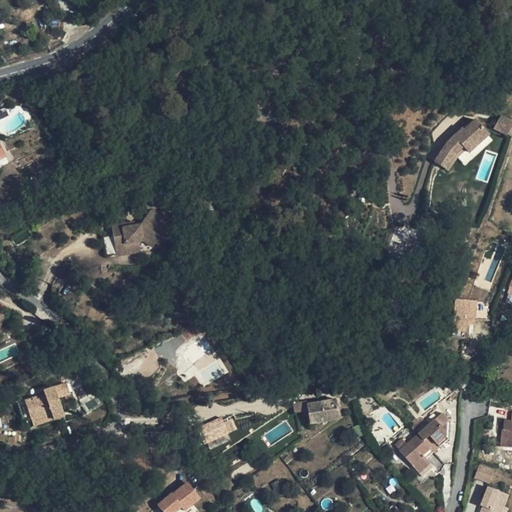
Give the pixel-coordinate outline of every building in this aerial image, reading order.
[(511,119),(500,114),(494,129),(507,135),(511,123),(511,119)] [(485,130),(475,121),(449,140),(436,161),(449,169),(460,153),(465,148),(471,153),(490,135),(485,130)] [(161,221),(151,214),(140,229),(134,230),(129,230),(128,226),(110,229),(113,250),(123,248),(123,252),(139,250),(138,246),(143,245),(151,251),(163,236),(155,229),(161,221)] [(115,259),(139,255),(139,250),(123,252),(123,248),(113,250),(115,259)] [(456,309),(469,308),(468,297),(465,298),(465,299),(455,300),(456,309)] [(212,347),(204,338),(198,343),(196,340),(181,353),(186,360),(202,347),(206,352),(212,347)] [(70,394),(67,384),(43,391),(46,397),(37,400),(36,397),(25,402),(32,422),(52,415),(53,420),(64,416),(58,398),(64,396),(70,394)] [(357,397),(354,391),(345,395),(349,402),(357,397)] [(339,418),(336,399),(307,404),(308,413),(310,424),(317,423),(333,420),(339,418)] [(237,430),(230,414),(200,427),(207,443),(237,430)] [(418,434),(431,449),(434,451),(434,452),(440,447),(438,445),(446,438),(447,434),(442,427),(448,423),(448,418),(443,414),(418,434)] [(53,420),(52,415),(32,422),(34,426),(53,420)] [(425,421),(421,417),(411,425),(415,431),(425,421)] [(431,449),(418,434),(407,444),(402,439),(395,445),(421,473),(431,464),(427,458),(424,455),(431,449)] [(448,440),(446,438),(438,445),(440,447),(448,440)] [(434,451),(431,449),(424,455),(427,458),(434,451)] [(434,467),(431,464),(421,473),(424,476),(434,467)] [(277,495),(285,491),(279,480),(271,484),(277,495)] [(201,496),(189,482),(175,494),(173,493),(157,506),(162,511),(173,511),(183,504),(187,508),(201,496)] [(509,495),(489,487),(484,500),(488,502),(486,506),(484,506),(481,511),(502,511),(505,507),(509,495)]
